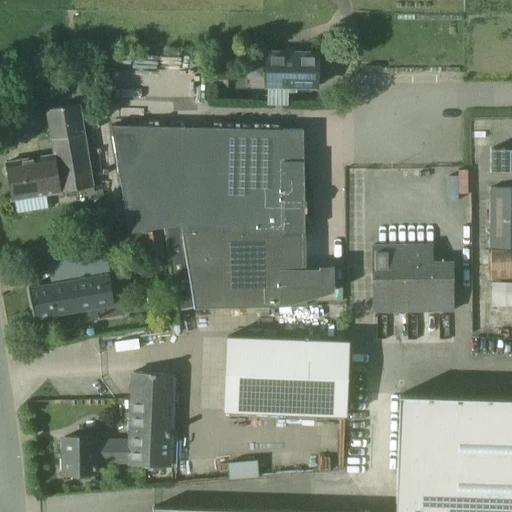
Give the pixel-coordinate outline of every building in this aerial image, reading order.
[(317,54),(267,53),(267,85),(316,86),(317,54)] [(210,70),(210,86),(228,86),(228,70),(210,70)] [(93,186),(79,104),(46,109),(54,155),(5,163),(11,200),(93,186)] [(166,241),(167,246),(180,225),(181,229),(305,228),(303,130),(111,125),(129,233),(164,228),(166,241)] [(511,148),(491,149),(490,173),(511,173),(511,148)] [(489,248),(511,248),(511,188),(490,188),(489,248)] [(167,246),(177,311),(194,308),(306,306),(306,299),(334,289),(334,264),(332,264),(332,267),(322,267),(322,264),(320,264),(320,267),(305,267),(305,228),(181,229),(180,225),(167,246)] [(115,250),(145,246),(148,266),(167,263),(162,230),(113,237),(115,250)] [(432,262),(432,245),(372,246),(373,311),(453,311),(452,262),(432,262)] [(511,281),(511,251),(491,252),(491,282),(511,281)] [(112,298),(105,255),(48,264),(52,283),(29,287),(34,318),(81,310),(83,322),(125,315),(122,296),(112,298)] [(224,411),(346,415),(349,341),(227,337),(224,411)] [(175,374),(130,372),(128,440),(93,440),(93,437),(64,437),(64,473),(93,473),(93,463),(128,462),(128,465),(171,464),(175,374)] [(511,511),(511,398),(399,395),(395,511),(306,511),(153,507),(152,511),(511,511)] [(228,459),(227,477),(259,478),(259,460),(228,459)]
